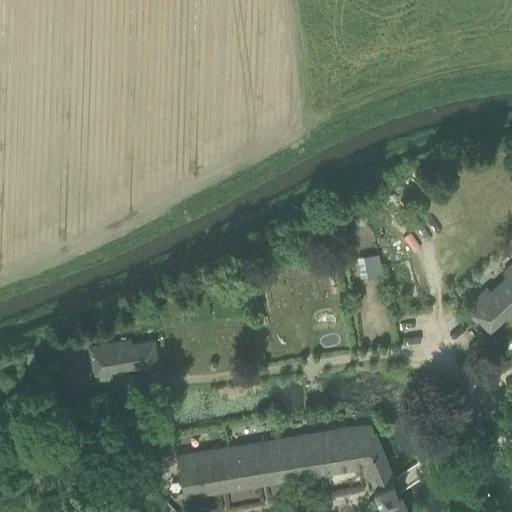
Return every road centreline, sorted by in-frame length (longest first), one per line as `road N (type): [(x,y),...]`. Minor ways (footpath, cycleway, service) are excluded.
road 1 (track): [(209,379),(404,355),(440,364),(489,401)]
road 2 (track): [(511,381),(437,446),(467,511)]
